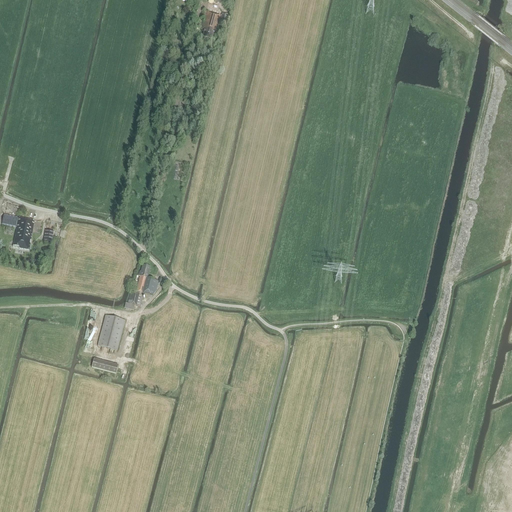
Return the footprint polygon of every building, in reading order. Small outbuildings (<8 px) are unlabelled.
[(225,27),(228,15),(222,13),(221,16),(206,12),(202,29),(203,29),(202,37),(213,40),(214,35),(216,35),(219,25),(225,27)] [(471,176),(485,181),(487,175),(473,170),(471,176)] [(470,216),(471,211),(477,212),(479,205),(464,202),(461,214),(470,216)] [(3,215),(2,225),(16,228),(13,241),(14,241),(13,248),(29,251),(30,249),(31,244),(29,244),(30,240),(31,240),(35,221),(3,215)] [(45,230),(43,243),(51,244),(53,232),(45,230)] [(147,279),(150,268),(142,266),(141,272),(139,272),(138,277),(139,277),(147,279)] [(153,280),(147,279),(139,277),(136,291),(134,291),(134,293),(131,293),(128,304),(125,303),(124,309),(133,311),(134,306),(140,307),(143,296),(144,296),(145,294),(153,296),(156,292),(158,284),(161,285),(162,279),(159,279),(158,282),(153,281),(153,280)] [(117,351),(125,321),(105,316),(97,346),(117,351)] [(118,366),(94,359),(92,368),(116,374),(118,366)] [(511,468),(498,487),(511,497),(511,468)]
